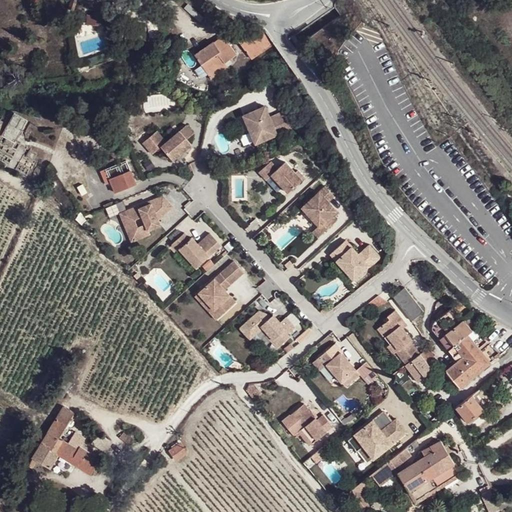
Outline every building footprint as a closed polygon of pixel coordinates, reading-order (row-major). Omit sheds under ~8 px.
[(205,17),(189,3),(185,7),(201,21),(205,17)] [(103,17),(89,16),(88,23),(103,24),(103,17)] [(267,32),(260,26),(239,40),(251,59),(271,45),(272,46),(275,43),(267,32)] [(223,35),(196,55),(212,77),(233,63),(230,59),(237,54),(223,35)] [(81,59),(74,60),(75,67),(77,73),(92,68),(91,65),(110,58),(109,55),(81,65),(81,59)] [(181,75),(188,79),(192,72),(185,68),(181,75)] [(376,84),(362,90),(378,124),(392,118),(376,84)] [(271,118),(266,106),(245,116),(257,144),(278,135),(271,118)] [(285,112),(271,118),(278,135),(279,136),(293,130),(285,112)] [(27,120),(15,113),(3,134),(8,137),(5,143),(12,147),(27,120)] [(188,125),(182,130),(189,139),(195,133),(188,125)] [(158,131),(144,143),(155,155),(163,148),(175,161),(194,144),(189,139),(182,130),(168,143),(158,131)] [(267,174),(271,178),(277,173),(293,191),(309,176),(302,169),(299,171),(289,160),(282,167),(275,160),(263,170),(267,174)] [(131,169),(109,178),(115,192),(137,183),(131,169)] [(83,184),(77,187),(82,196),(88,193),(83,184)] [(336,197),(326,187),(303,208),(320,227),(322,225),(327,231),(337,221),(332,215),(337,211),(330,203),(336,197)] [(128,216),(122,219),(130,241),(143,236),(142,233),(149,231),(148,229),(160,224),(158,219),(172,207),(162,195),(150,200),(151,203),(139,207),(138,205),(126,210),(128,216)] [(128,216),(126,210),(119,212),(122,219),(128,216)] [(255,219),(250,223),(254,228),(259,224),(255,219)] [(320,227),(314,233),(319,238),(327,231),(322,225),(320,227)] [(179,250),(181,249),(197,267),(222,245),(212,233),(206,239),(209,243),(213,247),(207,252),(203,248),(194,237),(192,239),(186,232),(173,244),(179,250)] [(346,241),(331,255),(355,280),(369,266),(373,266),(379,260),(380,258),(379,257),(370,246),(364,252),(366,255),(366,257),(364,259),(362,259),(359,256),(346,241)] [(209,243),(203,248),(207,252),(213,247),(209,243)] [(246,272),(235,261),(222,274),(232,285),(246,272)] [(222,274),(216,279),(226,290),(232,285),(222,274)] [(226,290),(216,279),(200,293),(216,310),(218,308),(224,315),(238,303),(226,290)] [(426,310),(407,286),(395,295),(414,320),(426,310)] [(216,310),(200,293),(197,296),(218,320),(224,315),(218,308),(216,310)] [(464,320),(451,307),(436,320),(434,322),(434,324),(433,327),(434,329),(436,332),(441,338),(446,334),(464,320)] [(413,360),(422,352),(412,340),(414,338),(403,323),(407,320),(397,308),(389,315),(391,318),(379,328),(386,336),(389,334),(401,349),(403,347),(413,360)] [(240,330),(251,340),(263,329),(268,334),(266,336),(277,349),(290,338),(287,336),(295,329),(286,319),(281,324),(276,320),(274,321),(271,318),(260,312),(240,330)] [(473,330),(464,320),(446,334),(455,345),(449,349),(455,356),(458,354),(461,358),(458,361),(446,370),(460,387),(490,362),(475,343),(468,334),(473,330)] [(395,353),(401,349),(389,334),(386,336),(392,343),(389,345),(395,353)] [(455,345),(446,334),(441,338),(449,349),(455,345)] [(482,337),(475,343),(490,362),(495,358),(500,354),(482,337)] [(336,345),(320,358),(326,366),(342,384),(345,389),(360,377),(356,373),(353,368),(354,367),(336,345)] [(422,352),(413,360),(406,365),(411,373),(418,368),(425,377),(434,371),(429,364),(435,360),(434,353),(429,347),(422,352)] [(320,358),(313,364),(319,371),(326,366),(320,358)] [(53,395),(58,400),(62,396),(64,397),(73,383),(63,377),(54,391),(56,392),(53,395)] [(250,384),(247,390),(255,400),(263,393),(256,384),(250,384)] [(467,421),(484,408),(475,397),(480,393),(478,391),(457,408),(467,421)] [(54,407),(58,400),(53,395),(49,403),(54,407)] [(297,409),(290,415),(302,428),(298,431),(310,445),(333,427),(324,414),(317,420),(315,417),(312,420),(308,415),(311,412),(304,404),(297,409)] [(71,417),(74,413),(75,412),(65,406),(34,457),(50,467),(59,453),(92,474),(101,458),(91,452),(84,448),(85,445),(82,443),(86,437),(77,431),(69,443),(59,437),(65,428),(71,417)] [(440,413),(443,417),(449,412),(446,408),(440,413)] [(486,411),(484,408),(467,421),(469,424),(486,411)] [(371,422),(379,433),(391,424),(383,413),(371,422)] [(73,419),(71,417),(65,428),(67,430),(73,419)] [(347,442),(355,453),(362,448),(371,459),(405,433),(395,420),(391,424),(379,433),(371,422),(347,442)] [(96,438),(100,432),(93,427),(88,432),(96,438)] [(123,430),(121,432),(123,433),(120,437),(129,443),(134,437),(123,430)] [(106,452),(113,442),(100,432),(96,438),(97,439),(94,442),(106,452)] [(426,456),(422,457),(433,476),(440,488),(463,474),(455,463),(441,440),(423,450),(426,456)] [(171,451),(178,459),(188,451),(181,444),(179,446),(177,444),(173,447),(175,449),(171,451)] [(406,447),(398,454),(402,460),(411,454),(406,447)] [(402,460),(398,454),(372,474),(381,486),(397,473),(398,468),(396,465),(402,460)] [(433,476),(422,457),(399,472),(410,491),(417,503),(440,488),(433,476)] [(356,487),(349,492),(355,500),(362,495),(356,487)] [(486,503),(496,497),(493,490),(482,495),(486,503)] [(496,497),(502,509),(511,505),(511,502),(508,493),(496,497)] [(373,511),(362,495),(355,500),(363,511),(373,511)]
